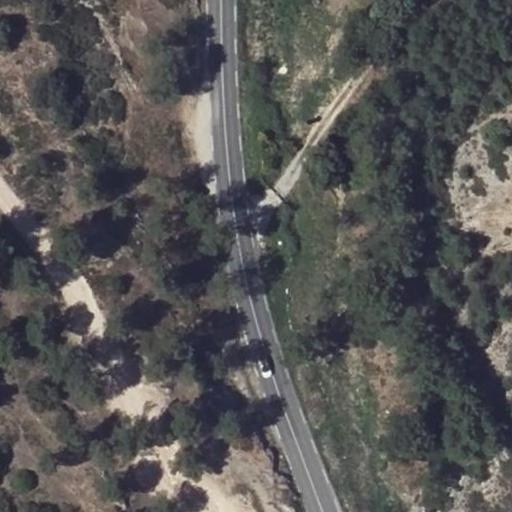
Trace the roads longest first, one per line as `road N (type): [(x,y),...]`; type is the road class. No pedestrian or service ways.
road 1 (secondary): [(223,0),(226,179),(246,299),(317,511)]
road 2 (track): [(178,511),(162,501),(41,262),(0,207)]
road 3 (track): [(237,245),(331,122),(407,0)]
